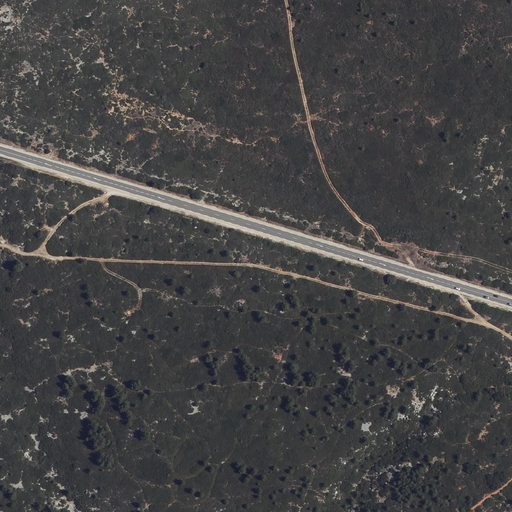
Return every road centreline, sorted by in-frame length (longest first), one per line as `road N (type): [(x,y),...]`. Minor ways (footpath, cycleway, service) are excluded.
road 1 (primary): [(511,302),(0,150)]
road 2 (track): [(0,245),(57,259),(250,265),(511,337)]
